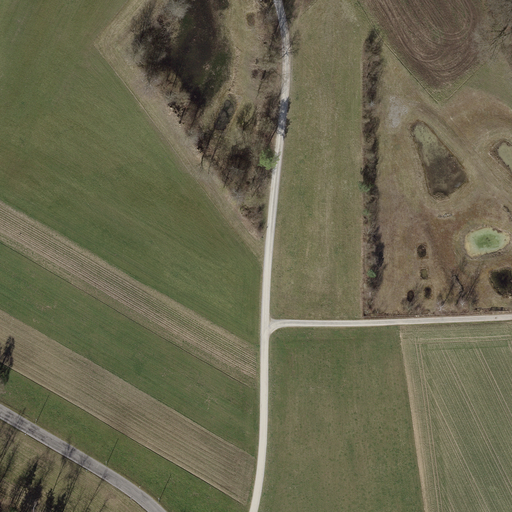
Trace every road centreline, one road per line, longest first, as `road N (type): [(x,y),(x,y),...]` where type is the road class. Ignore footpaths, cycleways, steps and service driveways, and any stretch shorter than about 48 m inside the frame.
road 1 (track): [(253,511),(287,69),(277,0)]
road 2 (track): [(265,323),(511,316)]
road 3 (tertiary): [(0,410),(157,511)]
road 4 (track): [(511,202),(431,112)]
